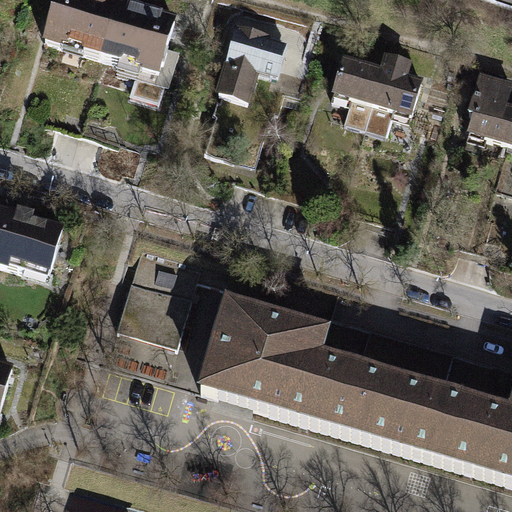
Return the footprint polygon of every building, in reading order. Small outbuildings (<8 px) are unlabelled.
[(59,0),(44,52),(102,70),(119,15),(70,0),(59,0)] [(177,33),(119,15),(102,70),(160,88),(177,33)] [(239,38),(229,72),(265,83),(283,89),(293,55),(239,38)] [(334,104),(375,116),(386,81),(344,68),(334,104)] [(255,114),(265,83),(229,72),(219,103),(255,114)] [(427,93),(386,81),(375,116),(417,128),(427,93)] [(470,144),(511,157),(511,152),(511,114),(482,105),(470,144)] [(0,216),(0,270),(44,284),(59,235),(0,216)] [(118,337),(178,354),(198,286),(232,295),(235,283),(142,256),(118,337)] [(228,309),(201,398),(511,489),(511,416),(511,418),(321,362),(328,339),(292,328),(291,325),(267,318),(265,320),(228,309)] [(0,369),(0,402),(8,372),(0,369)]
